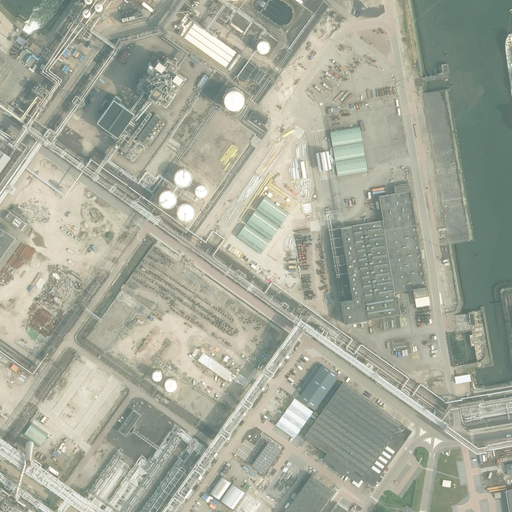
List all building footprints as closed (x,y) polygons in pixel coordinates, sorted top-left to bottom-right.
[(151,7),(140,0),(136,7),(146,13),(151,7)] [(122,23),(142,17),(141,12),(121,17),(122,23)] [(187,33),(183,38),(231,70),(241,54),(194,23),(193,25),(190,24),(192,26),(187,33)] [(268,48),(268,47),(268,46),(268,45),(267,44),(266,43),(265,42),(264,41),(263,41),(261,41),(260,42),(259,42),(258,43),(257,44),(257,45),(256,47),(256,48),(257,49),(257,50),(258,51),(259,52),(260,53),(261,53),(263,53),(264,53),(265,52),(266,52),(267,51),(268,50),(268,48)] [(135,88),(162,107),(181,81),(154,62),(135,88)] [(247,62),(239,77),(247,82),(256,67),(247,62)] [(263,70),(255,80),(261,84),(268,75),(263,70)] [(225,104),(226,107),(229,108),(233,109),(236,109),(239,107),(242,105),(243,102),(244,99),(243,95),(242,92),(239,90),(236,89),(233,88),(229,89),(227,91),(225,93),(223,96),(223,99),(223,102),(225,104)] [(134,113),(113,99),(97,121),(118,136),(134,113)] [(102,106),(106,109),(110,102),(106,100),(102,106)] [(262,123),(264,125),(267,120),(255,112),(252,116),(255,118),(253,121),(260,126),(262,123)] [(136,139),(143,144),(160,119),(151,113),(143,123),(145,125),(136,139)] [(360,127),(330,132),(337,177),(367,172),(360,127)] [(0,171),(11,156),(0,148),(0,171)] [(329,150),(316,152),(319,170),(332,168),(329,150)] [(191,177),(192,176),(191,174),(191,172),(190,171),(189,169),(188,168),(186,167),(184,167),(183,166),(181,167),(179,167),(178,168),(176,169),(175,170),(174,171),(173,173),(173,175),(173,177),(173,178),(174,180),(175,181),(176,183),(178,184),(179,184),(181,185),(183,185),(184,185),(186,184),(188,183),(189,182),(190,181),(191,179),(191,177)] [(196,193),(197,195),(199,196),(202,197),(204,196),(206,195),(207,193),(207,190),(207,188),(206,186),(204,185),(201,185),(199,185),(197,186),(196,188),(195,191),(196,193)] [(328,230),(344,323),(401,314),(398,296),(395,296),(394,292),(413,289),(416,307),(430,304),(416,223),(409,185),(394,187),(395,193),(379,196),(383,220),(328,230)] [(177,199),(177,197),(177,196),(176,194),(175,192),(174,191),(173,190),(171,189),(170,188),(168,188),(166,188),(165,189),(163,189),(161,190),(160,192),(159,193),(159,195),(158,197),(158,198),(159,200),(159,202),(160,203),(162,205),(163,206),(165,206),(166,207),(168,207),(170,207),(172,206),(173,205),(174,204),(176,202),(176,201),(177,199)] [(194,212),(194,210),(194,209),(193,207),(193,206),(191,204),(190,203),(189,202),(187,202),(186,202),(184,202),(182,202),(181,203),(179,204),(178,205),(177,207),(177,208),(177,210),(177,211),(177,213),(178,215),(179,216),(180,217),(181,218),(183,219),(184,219),(186,219),(188,219),(189,218),(190,217),(192,216),(193,215),(193,213),(194,212)] [(15,205),(11,211),(19,216),(23,211),(15,205)] [(9,210),(5,216),(21,227),(25,221),(9,210)] [(0,258),(15,239),(0,227),(0,258)] [(96,252),(91,262),(97,265),(102,255),(96,252)] [(102,259),(106,262),(112,256),(109,252),(102,259)] [(464,330),(472,330),(472,334),(470,334),(471,345),(473,345),(473,342),(474,338),(476,338),(476,340),(483,339),(477,338),(481,337),(485,338),(487,338),(484,317),(483,322),(479,323),(475,322),(474,311),(469,312),(470,319),(468,318),(467,314),(455,315),(457,331),(459,330),(459,328),(464,327),(464,330)] [(268,360),(263,370),(267,372),(266,374),(271,377),(277,363),(273,360),(272,362),(268,360)] [(320,366),(299,397),(315,408),(338,375),(332,370),(330,373),(320,366)] [(161,375),(161,374),(161,372),(160,371),(160,370),(158,370),(157,369),(156,370),(155,370),(154,371),(153,372),(153,373),(153,375),(153,376),(154,377),(155,378),(156,378),(158,378),(159,378),(160,377),(161,376),(161,375)] [(469,374),(454,377),(455,383),(470,380),(469,374)] [(29,376),(24,383),(14,376),(11,380),(24,389),(32,377),(29,376)] [(176,385),(176,383),(176,382),(176,381),(175,380),(174,379),(173,378),(172,378),(170,377),(169,378),(168,378),(167,379),(166,380),(165,381),(165,382),(164,383),(165,385),(165,386),(166,387),(167,388),(168,389),(169,389),(170,389),(172,389),(173,389),(174,388),(175,387),(176,386),(176,385)] [(110,381),(104,389),(114,395),(119,388),(110,381)] [(411,430),(342,381),(303,436),(326,452),(323,457),(334,466),(333,467),(345,476),(346,474),(357,482),(361,477),(372,485),(411,430)] [(468,385),(457,386),(458,394),(469,393),(468,385)] [(294,399),(275,426),(294,439),(313,412),(294,399)] [(133,410),(119,430),(126,435),(140,415),(133,410)] [(30,425),(24,434),(40,446),(47,437),(30,425)] [(70,459),(77,449),(62,440),(56,450),(70,459)] [(25,470),(43,482),(47,475),(48,476),(51,472),(40,465),(42,461),(34,456),(25,470)] [(269,511),(299,464),(287,457),(252,511),(269,511)] [(255,484),(264,470),(257,465),(251,474),(253,475),(249,480),(255,484)] [(312,473),(283,511),(319,511),(335,490),(312,473)] [(222,477),(210,493),(219,499),(231,483),(222,477)] [(232,484),(221,501),(233,509),(245,493),(232,484)] [(25,511),(0,493),(0,511),(25,511)] [(346,511),(348,510),(337,502),(330,511),(346,511)]
